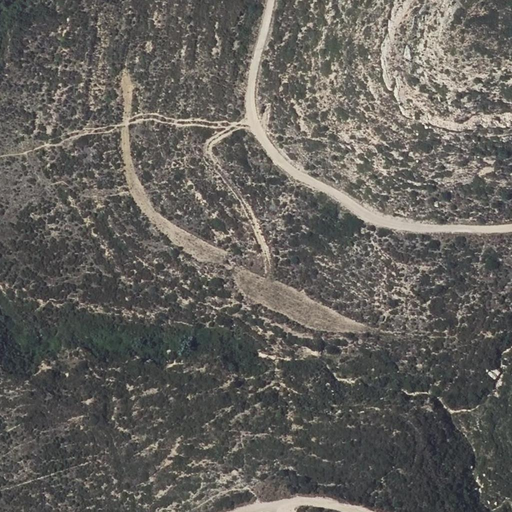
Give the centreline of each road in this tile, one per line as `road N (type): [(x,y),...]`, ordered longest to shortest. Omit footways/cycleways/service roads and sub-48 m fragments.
road 1 (track): [(262,0),(246,109),(284,162),(382,220),(511,227)]
road 2 (track): [(386,511),(336,496),(271,498),(236,511)]
